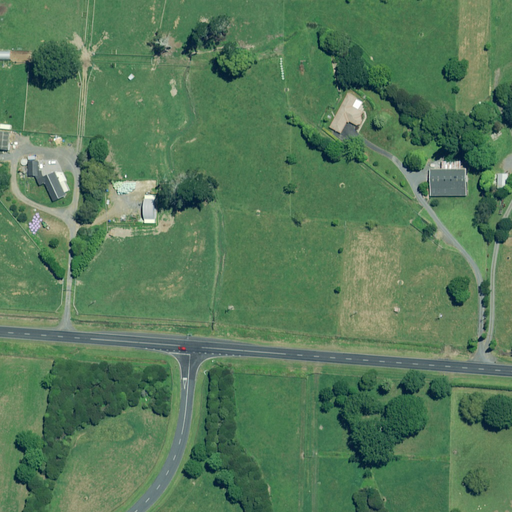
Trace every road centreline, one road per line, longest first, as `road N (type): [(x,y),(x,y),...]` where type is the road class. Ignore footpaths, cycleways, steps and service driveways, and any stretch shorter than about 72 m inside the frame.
road 1 (unclassified): [(511,367),(191,347)]
road 2 (unclassified): [(191,347),(0,332)]
road 3 (residential): [(135,511),(175,457),(191,347)]
